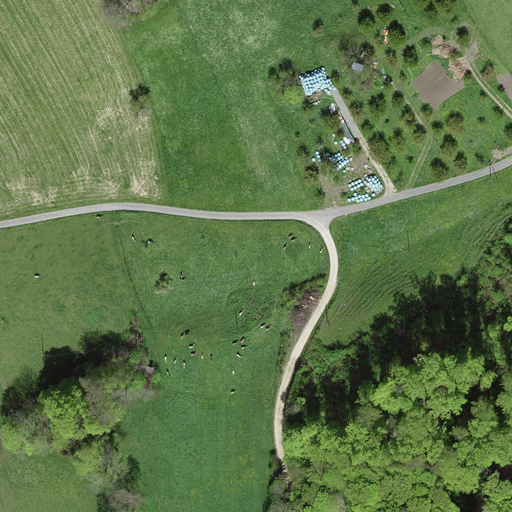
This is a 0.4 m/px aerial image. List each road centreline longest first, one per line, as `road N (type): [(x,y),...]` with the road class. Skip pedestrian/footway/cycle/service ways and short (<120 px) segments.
road 1 (track): [(283,381),(335,263),(320,216)]
road 2 (track): [(289,511),(275,425),(283,381)]
